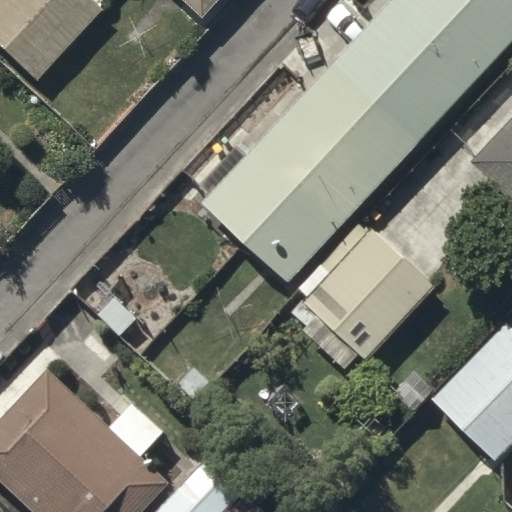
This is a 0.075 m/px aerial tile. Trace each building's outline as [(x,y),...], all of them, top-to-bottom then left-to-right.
[(100,17),(81,0),(0,0),(0,54),(35,87),(100,17)] [(173,0),(202,25),(224,0),(173,0)] [(293,284),(511,45),(511,0),(394,0),(257,150),(241,136),(199,181),(214,195),(206,203),(293,284)] [(511,129),(472,172),(511,209),(511,213),(484,244),(511,270),(511,129)] [(434,293),(364,227),(300,293),(311,303),(271,346),(294,368),(314,346),(344,374),(356,361),(364,368),(434,293)] [(511,332),(508,328),(433,404),(498,467),(511,452),(511,332)] [(51,378),(0,431),(0,486),(27,511),(150,511),(172,489),(144,462),(165,440),(133,410),(110,433),(51,378)] [(234,511),(247,499),(211,464),(163,511),(234,511)] [(259,511),(247,499),(234,511),(259,511)]
